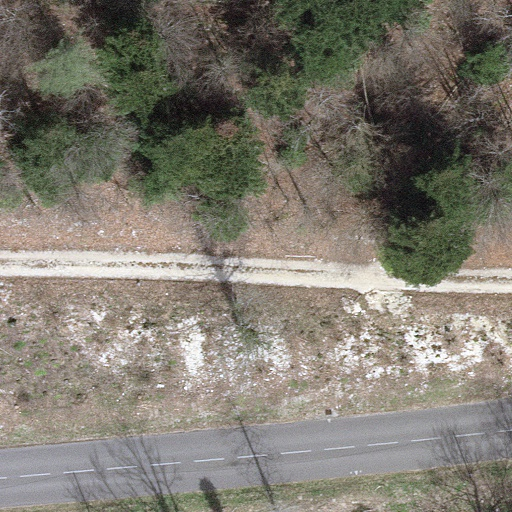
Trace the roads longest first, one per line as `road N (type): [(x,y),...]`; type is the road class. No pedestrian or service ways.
road 1 (track): [(0,279),(511,291)]
road 2 (secondary): [(511,461),(25,511)]
